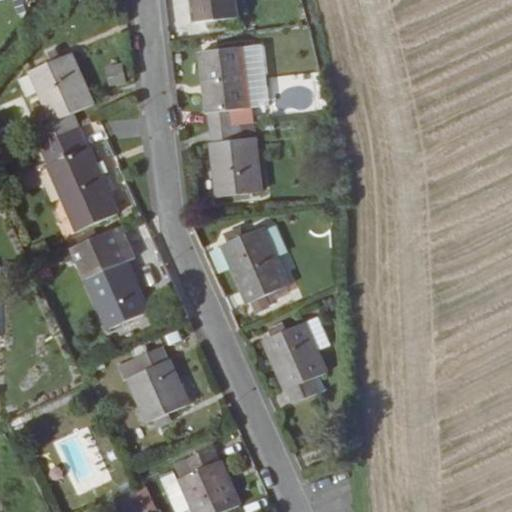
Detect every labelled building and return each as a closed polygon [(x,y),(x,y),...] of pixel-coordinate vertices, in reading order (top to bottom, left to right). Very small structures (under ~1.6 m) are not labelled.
[(239,17),(237,0),(194,0),(197,22),(225,19),(238,18),(239,17)] [(302,23),(301,13),(292,15),(293,24),(302,23)] [(239,24),(238,18),(225,19),(226,26),(239,24)] [(251,107),(244,46),(201,52),(210,127),(254,122),(252,107),(251,107)] [(60,59),(55,48),(48,51),(53,62),(60,59)] [(93,104),(71,53),(60,59),(53,62),(31,71),(54,121),(34,131),(40,144),(79,126),(74,112),(93,104)] [(127,80),(123,63),(106,66),(110,84),(127,80)] [(262,192),(255,137),(257,137),(254,122),(210,127),(218,197),(262,192)] [(96,164),(89,147),(79,126),(40,144),(49,165),(79,231),(118,214),(101,175),(96,164)] [(108,172),(103,160),(96,164),(101,175),(108,172)] [(24,256),(8,223),(0,226),(0,246),(8,263),(24,256)] [(288,286),(263,227),(246,234),(242,225),(223,233),(227,242),(223,244),(249,303),(251,302),(266,296),(268,294),(287,286),(288,286)] [(148,312),(127,262),(135,258),(122,226),(72,249),(86,279),(109,329),(148,312)] [(271,301),(290,293),(287,286),(268,294),(271,301)] [(255,312),(270,306),(266,296),(251,302),(255,312)] [(332,345),(319,316),(307,321),(306,322),(319,350),(332,345)] [(319,350),(306,322),(287,330),(284,323),(269,329),(273,337),(263,340),(286,391),(288,390),(294,404),(321,392),(314,378),(328,372),(319,350)] [(189,405),(157,332),(129,345),(135,358),(119,366),(125,379),(130,378),(149,422),(155,420),(169,413),(189,405)] [(102,347),(113,342),(112,340),(111,337),(100,342),(102,347)] [(105,367),(101,358),(89,363),(93,372),(105,367)] [(158,428),(173,421),(169,413),(155,420),(158,428)] [(29,435),(26,429),(18,433),(21,439),(29,435)] [(224,511),(240,505),(220,460),(214,447),(213,447),(175,464),(182,478),(180,478),(195,511),(224,511)] [(144,484),(113,498),(118,511),(154,511),(156,511),(144,484)]
